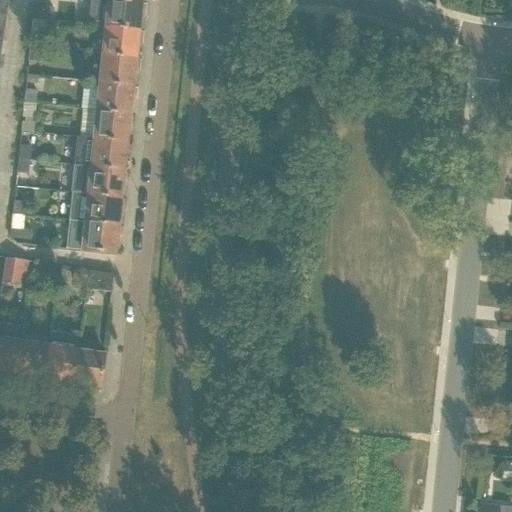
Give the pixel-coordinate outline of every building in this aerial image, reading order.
[(104,0),(90,0),(87,26),(105,28),(122,30),(139,32),(140,16),(145,16),(146,5),(142,4),(142,3),(140,2),(139,3),(111,0),(107,0),(108,0),(104,0)] [(42,7),(41,21),(52,22),(53,8),(42,7)] [(105,28),(102,56),(136,60),(137,44),(142,44),(143,32),(139,32),(105,28)] [(32,34),(30,49),(42,50),(43,35),(32,34)] [(42,50),(30,49),(29,61),(40,62),(42,50)] [(102,56),(99,84),(133,87),(135,71),(139,71),(140,60),(136,60),(102,56)] [(99,84),(96,112),(130,115),(132,99),(136,100),(137,88),(133,87),(99,84)] [(26,90),(24,104),(36,105),(37,91),(26,90)] [(36,105),(24,104),(23,117),(35,118),(36,105)] [(96,112),(93,140),(127,143),(129,127),(133,127),(134,116),(130,115),(96,112)] [(77,138),(74,166),(124,171),(126,155),(130,155),(132,144),(127,143),(110,141),(93,140),(77,138)] [(20,145),(18,160),(30,161),(32,146),(20,145)] [(30,161),(18,160),(17,173),(29,174),(30,161)] [(74,166),(71,193),(87,195),(92,196),(121,199),(123,183),(127,183),(129,172),(124,171),(74,166)] [(17,173),(17,185),(42,186),(43,174),(17,173)] [(71,193),(68,221),(84,223),(118,226),(120,210),(124,211),(126,199),(121,199),(87,195),(71,193)] [(14,201),(12,215),(24,217),(26,203),(14,201)] [(24,217),(12,215),(11,227),(23,229),(24,217)] [(118,226),(84,223),(81,252),(113,255),(115,255),(117,238),(122,239),(123,227),(118,226)] [(5,258),(2,282),(21,285),(22,274),(26,274),(28,262),(5,258)] [(33,262),(32,272),(45,274),(46,264),(33,262)] [(73,279),(87,281),(89,271),(75,269),(73,279)] [(89,271),(87,281),(87,289),(111,292),(113,274),(89,271)] [(0,373),(15,375),(21,342),(23,328),(0,324),(0,373)] [(43,380),(59,382),(71,384),(76,350),(79,332),(74,331),(70,334),(51,331),(48,346),(43,380)] [(76,350),(71,384),(88,386),(99,388),(105,355),(106,341),(78,336),(76,350)] [(15,375),(32,378),(43,380),(48,346),(21,342),(15,375)]
